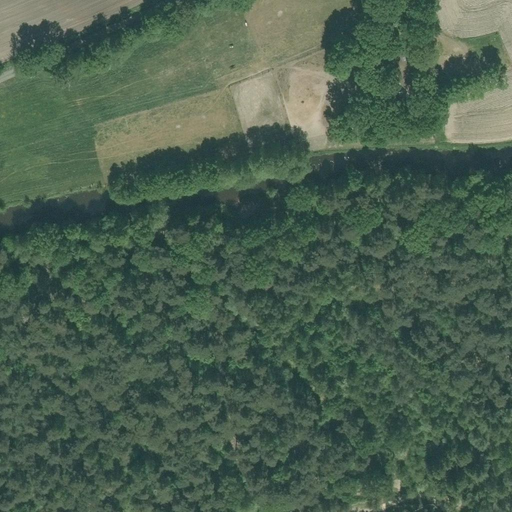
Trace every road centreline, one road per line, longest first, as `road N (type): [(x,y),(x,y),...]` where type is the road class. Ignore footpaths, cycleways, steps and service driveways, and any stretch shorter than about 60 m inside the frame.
road 1 (track): [(405,498),(328,476),(229,420),(222,346),(189,297),(97,308),(37,356),(0,359)]
road 2 (track): [(296,511),(419,465),(424,426),(442,426),(511,385)]
road 3 (unclassified): [(0,79),(174,0)]
